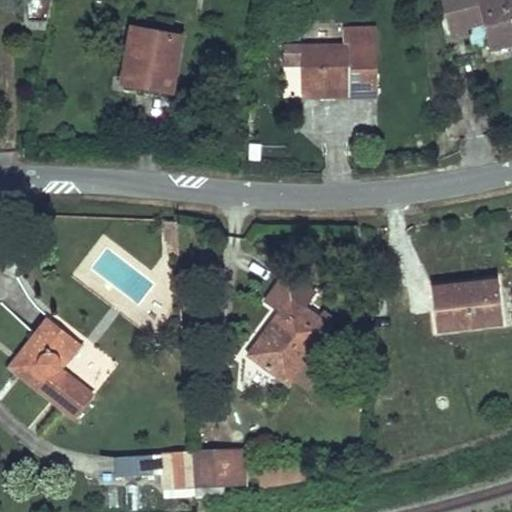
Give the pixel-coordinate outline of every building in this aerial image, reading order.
[(511,39),(511,0),(441,0),(451,37),(468,33),(466,23),(483,18),(490,45),(511,39)] [(484,24),(483,18),(466,23),(467,28),(484,24)] [(170,96),(181,36),(133,28),(123,82),(141,91),(170,96)] [(378,96),(376,28),(343,29),(343,45),(301,46),(301,35),(284,36),(284,59),(301,59),(302,86),(350,86),(350,97),(378,96)] [(510,45),(511,44),(511,39),(490,45),(491,50),(510,45)] [(301,66),(301,59),(284,59),(284,67),(301,66)] [(350,97),(350,86),(302,86),(302,97),(324,97),(350,97)] [(408,133),(408,121),(400,120),(400,132),(408,133)] [(179,254),(177,220),(165,221),(165,241),(169,241),(169,255),(179,254)] [(308,355),(335,319),(324,311),(318,319),(305,309),(316,293),(287,272),(265,301),(280,313),(275,320),(250,355),(288,383),(291,378),(306,389),(323,367),(308,355)] [(473,286),(434,290),(439,329),(501,322),(496,280),(472,283),(473,286)] [(60,368),(59,367),(60,362),(59,359),(75,339),(49,318),(24,349),(11,366),(28,380),(25,384),(38,394),(41,390),(76,418),(94,395),(60,368)] [(60,368),(80,343),(75,339),(59,359),(60,362),(59,367),(60,368)] [(189,445),(188,430),(171,431),(172,446),(189,445)] [(246,485),(245,449),(232,450),(233,485),(246,485)] [(233,485),(232,450),(192,452),(194,478),(195,487),(233,485)] [(194,478),(192,452),(126,457),(128,477),(164,475),(164,480),(193,478),(194,478)] [(309,478),(306,462),(258,471),(261,487),(309,478)] [(164,480),(163,480),(165,498),(195,496),(193,478),(164,480)] [(211,493),(211,486),(195,487),(195,496),(211,493)]
